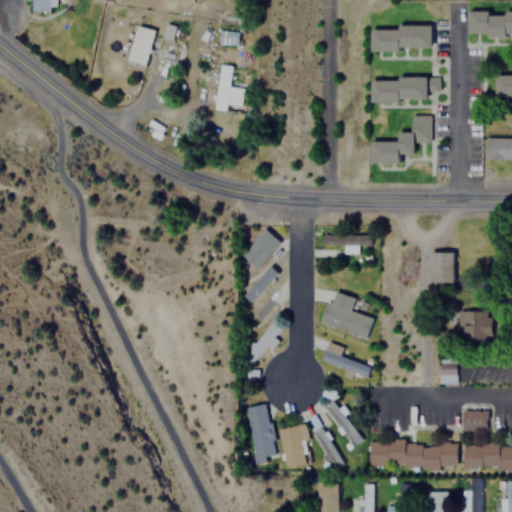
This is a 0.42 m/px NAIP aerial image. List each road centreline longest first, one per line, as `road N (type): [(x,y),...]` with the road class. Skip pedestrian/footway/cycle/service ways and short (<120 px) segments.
road 1 (tertiary): [(266,199),(212,189),(162,167),(0,46)]
road 2 (tertiary): [(511,200),(266,199)]
road 3 (residential): [(298,199),(293,382)]
